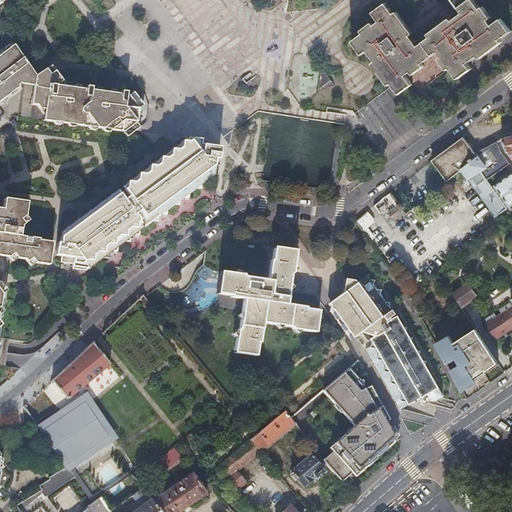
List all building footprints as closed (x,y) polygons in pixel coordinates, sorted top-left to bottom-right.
[(419,46),(389,3),(375,12),(382,21),(353,41),(363,53),(368,50),(398,94),(412,84),(404,73),(410,69),(412,72),(423,65),(421,62),(437,51),(442,58),(440,60),(448,71),(450,69),(458,80),(471,70),(468,66),(478,59),(481,62),(503,46),(501,42),(511,35),(501,22),(493,27),(473,0),(453,0),(464,15),(419,46)] [(0,52),(13,43),(11,40),(0,48),(0,52)] [(36,73),(13,43),(0,52),(0,100),(0,95),(6,96),(10,93),(11,87),(16,88),(19,86),(19,83),(21,83),(22,78),(24,78),(26,72),(36,73)] [(22,78),(21,83),(34,85),(44,86),(57,72),(51,63),(36,73),(26,72),(24,78),(22,78)] [(90,88),(86,87),(66,85),(57,83),(62,78),(57,72),(44,86),(42,96),(32,95),(31,104),(36,105),(44,114),(43,120),(53,122),(58,119),(61,123),(68,125),(72,121),(77,126),(88,128),(94,124),(96,129),(123,133),(126,138),(134,132),(136,124),(138,110),(140,102),(140,101),(135,96),(126,94),(121,93),(119,93),(117,102),(113,101),(115,92),(95,89),(93,97),(90,96),(91,88),(90,88)] [(44,86),(34,85),(32,95),(42,96),(44,86)] [(511,137),(502,140),(508,154),(510,153),(511,153),(511,137)] [(476,154),(464,138),(433,161),(448,182),(463,171),(476,154)] [(505,156),(508,154),(502,140),(498,142),(476,154),(463,171),(495,219),(511,207),(511,176),(495,188),(490,180),(511,165),(505,156)] [(140,235),(141,233),(141,231),(155,220),(160,221),(161,217),(164,214),(168,215),(169,210),(177,204),(182,205),(182,201),(187,198),(192,199),(192,194),(199,189),(204,190),(205,185),(219,175),(222,150),(204,146),(205,143),(194,141),(60,237),(60,243),(58,243),(57,253),(65,254),(64,260),(75,262),(75,267),(86,270),(105,256),(109,257),(110,253),(113,250),(119,250),(120,246),(127,240),(131,241),(132,238),(137,234),(140,235)] [(511,165),(490,180),(495,188),(511,176),(511,153),(510,153),(508,154),(505,156),(511,165)] [(0,335),(7,287),(0,285),(0,251),(3,252),(1,260),(10,262),(16,263),(25,265),(27,267),(32,263),(36,268),(49,270),(53,247),(40,245),(40,244),(21,241),(23,228),(19,224),(25,219),(28,205),(4,201),(2,213),(0,212),(0,335)] [(357,219),(360,222),(362,225),(370,219),(365,213),(357,219)] [(29,224),(25,219),(19,224),(23,228),(29,224)] [(294,265),(296,252),(274,249),(273,261),(271,261),(268,280),(245,277),(240,270),(234,275),(221,274),(218,294),(232,296),(232,298),(244,300),(243,313),(239,316),(241,321),(241,329),(234,333),(237,339),(236,354),(256,357),(258,344),(260,344),(263,324),(275,325),(279,330),(285,327),(293,328),(297,334),(303,331),(316,333),(318,321),(322,318),(319,315),(319,311),(306,309),(306,308),(289,305),(293,277),(299,272),(294,265)] [(31,271),(36,268),(32,263),(27,267),(31,271)] [(406,334),(408,328),(402,327),(397,317),(391,320),(390,318),(393,315),(391,311),(392,310),(390,308),(391,302),(386,302),(382,296),(383,290),(378,290),(375,286),(376,280),(371,280),(368,276),(358,284),(356,281),(347,279),(344,295),(331,304),(353,338),(368,328),(366,333),(371,335),(374,339),(370,341),(406,406),(423,397),(434,401),(440,397),(433,386),(434,380),(430,379),(424,368),(425,362),(420,361),(418,357),(420,351),(415,351),(411,344),(412,339),(408,338),(406,334)] [(451,296),(460,309),(476,297),(468,284),(451,296)] [(484,328),(483,329),(481,330),(491,345),(511,330),(511,312),(507,306),(482,324),(484,328)] [(91,346),(48,383),(63,400),(106,363),(91,346)] [(359,363),(346,373),(339,379),(348,390),(366,375),(359,363)] [(33,427),(63,471),(70,467),(113,440),(81,394),(33,427)] [(313,402),(306,407),(299,413),(292,420),(297,427),(300,431),(322,413),(313,402)] [(287,413),(269,428),(252,443),(261,455),(262,456),(297,427),(292,420),(287,413)] [(391,423),(385,413),(380,416),(385,427),(391,423)] [(375,430),(363,440),(356,433),(346,441),(374,474),(395,455),(375,430)] [(252,443),(218,472),(236,493),(251,511),(259,511),(242,491),(248,486),(239,474),(261,455),(252,443)] [(181,462),(174,452),(168,456),(175,466),(181,462)] [(317,481),(322,478),(326,474),(313,457),(292,475),(304,489),(316,480),(317,481)] [(172,468),(165,458),(159,462),(166,472),(172,468)] [(350,495),(358,488),(366,481),(348,460),(332,474),(350,495)] [(16,506),(20,511),(85,511),(87,511),(86,509),(101,499),(70,467),(63,471),(47,479),(48,480),(38,487),(40,490),(16,506)] [(151,501),(159,511),(177,511),(206,492),(192,472),(151,501)] [(286,502),(267,480),(260,486),(279,509),(286,502)] [(159,511),(151,501),(142,487),(130,496),(138,506),(129,511),(159,511)] [(274,511),(275,511),(256,488),(249,495),(263,511),(274,511)] [(107,511),(109,511),(101,499),(86,509),(87,511),(85,511),(107,511)] [(114,511),(122,506),(120,503),(109,511),(114,511)]
